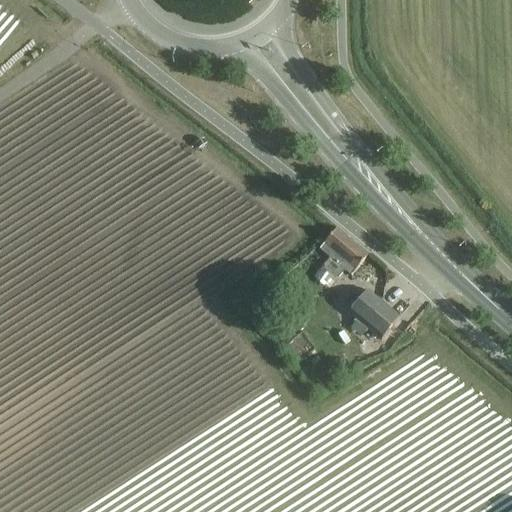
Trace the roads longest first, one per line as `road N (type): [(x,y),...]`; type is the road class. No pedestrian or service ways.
road 1 (primary): [(232,55),(296,111),(373,204),(473,290)]
road 2 (primary): [(473,290),(391,192),(281,26)]
road 3 (track): [(0,92),(125,4)]
road 4 (primary): [(124,0),(152,37),(190,56),(232,55)]
